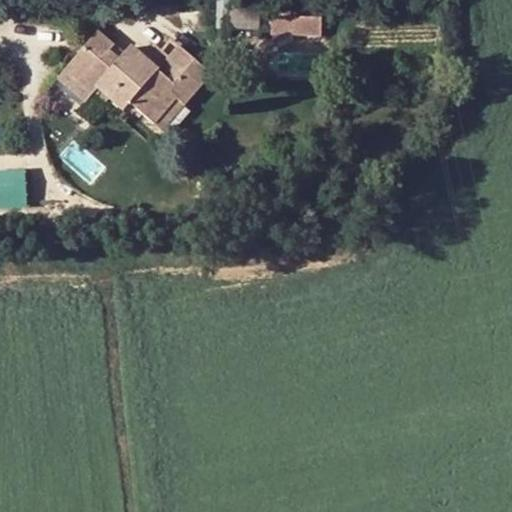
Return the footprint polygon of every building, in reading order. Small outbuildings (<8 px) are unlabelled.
[(97,79),(101,75),(122,49),(112,40),(118,33),(100,18),(68,56),(97,79)] [(176,55),(170,61),(163,56),(136,90),(161,111),(180,86),(188,92),(217,56),(185,32),(169,49),(176,55)] [(118,33),(112,40),(122,49),(128,41),(118,33)] [(116,86),(131,97),(136,90),(163,56),(145,40),(140,39),(135,47),(128,41),(122,49),(101,75),(116,86)] [(176,55),(169,49),(163,56),(170,61),(176,55)] [(89,89),(97,79),(68,56),(60,66),(89,89)] [(188,92),(180,86),(161,111),(169,116),(188,92)] [(17,163),(27,140),(10,132),(0,153),(0,166),(12,172),(30,181),(34,172),(17,163)] [(34,172),(45,149),(27,140),(17,163),(34,172)]
